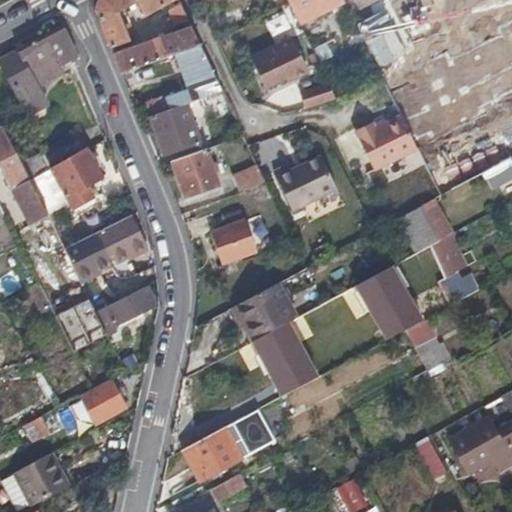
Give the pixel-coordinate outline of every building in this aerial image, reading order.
[(173,0),(99,0),(96,13),(113,50),(132,43),(120,13),(139,3),(146,15),(173,0)] [(340,0),(289,0),(290,1),(297,15),(300,21),(340,0)] [(187,11),(183,4),(171,10),(178,26),(191,20),(187,11)] [(76,46),(66,27),(4,60),(32,110),(50,100),(42,84),(66,71),(61,62),(71,56),(68,50),(76,46)] [(194,28),(115,56),(123,73),(124,73),(177,54),(202,45),(194,28)] [(309,71),(293,37),(252,58),(267,88),(286,78),(289,81),(309,71)] [(381,42),(367,47),(377,70),(390,65),(381,42)] [(202,45),(177,54),(194,102),(224,91),(202,45)] [(337,97),(330,83),(301,93),(306,107),(337,97)] [(152,103),(155,116),(177,108),(173,96),(152,103)] [(155,116),(153,116),(168,155),(202,144),(188,104),(177,108),(155,116)] [(376,171),(420,150),(403,117),(378,129),(377,127),(359,136),(376,171)] [(22,164),(4,127),(0,129),(0,162),(37,238),(55,230),(31,181),(22,164)] [(77,134),(22,164),(31,181),(55,166),(85,149),(77,134)] [(226,153),(249,145),(244,135),(222,143),(226,153)] [(104,176),(88,147),(85,149),(55,166),(78,205),(96,194),(91,185),(104,176)] [(208,148),(174,161),(188,199),(222,188),(208,148)] [(338,189),(323,156),(293,170),(290,165),(276,173),(294,211),(338,189)] [(511,156),(488,169),(497,186),(511,178),(511,156)] [(235,174),(241,190),(266,181),(259,166),(235,174)] [(437,241),(440,239),(452,233),(433,199),(419,207),(437,241)] [(0,224),(9,220),(0,201),(0,224)] [(396,219),(414,253),(431,244),(437,241),(419,207),(396,219)] [(150,244),(133,213),(97,234),(105,248),(111,245),(120,260),(150,244)] [(257,249),(246,220),(212,233),(223,262),(257,249)] [(105,248),(97,234),(66,252),(81,281),(113,263),(111,259),(105,248)] [(431,244),(438,259),(448,253),(440,239),(437,241),(431,244)] [(414,253),(296,317),(307,338),(329,326),(338,343),(353,336),(362,352),(380,343),(367,320),(436,283),(446,278),(438,259),(431,244),(414,253)] [(64,273),(57,257),(47,261),(55,277),(64,273)] [(279,283),(235,307),(254,340),(296,317),(279,283)] [(112,306),(111,304),(96,312),(108,336),(119,330),(117,326),(159,303),(149,285),(112,306)] [(402,354),(416,347),(415,346),(405,329),(392,336),(402,354)] [(428,371),(446,362),(436,344),(432,336),(415,346),(416,347),(428,371)] [(446,362),(452,359),(442,340),(436,344),(446,362)] [(238,407),(243,417),(274,400),(290,392),(309,381),(304,372),(238,407)] [(82,398),(89,410),(96,423),(125,406),(113,382),(82,398)] [(290,392),(274,400),(283,419),(300,410),(290,392)] [(77,416),(89,410),(82,398),(71,404),(77,416)] [(50,429),(43,416),(26,425),(33,438),(50,429)] [(501,473),(511,466),(511,424),(498,432),(490,417),(448,441),(457,456),(465,452),(476,471),(487,465),(494,460),(497,466),(501,473)] [(224,427),(184,449),(200,481),(241,459),(224,427)] [(431,442),(428,436),(414,444),(417,450),(431,442)] [(431,442),(417,450),(434,480),(448,472),(431,442)] [(465,452),(457,456),(468,476),(476,471),(465,452)] [(71,487),(54,454),(15,474),(32,508),(71,487)] [(490,470),(497,466),(494,460),(487,465),(490,470)] [(236,476),(214,488),(220,499),(243,487),(236,476)] [(341,511),(331,491),(318,499),(324,511),(341,511)]
